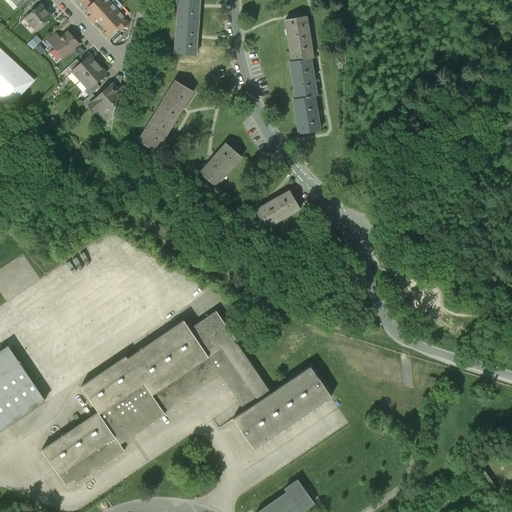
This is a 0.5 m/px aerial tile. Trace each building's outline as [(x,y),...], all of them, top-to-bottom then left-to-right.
[(33,12),(41,5),(42,4),(38,0),(36,0),(29,7),(33,12)] [(90,20),(110,2),(107,0),(95,0),(86,8),(91,13),(87,17),(90,20)] [(199,0),(178,0),(177,21),(198,23),(199,0)] [(102,25),(117,11),(110,2),(90,20),(93,23),(97,19),(102,25)] [(33,12),(26,19),(36,30),(51,17),(41,5),(33,12)] [(117,11),(102,25),(107,30),(102,34),(105,37),(116,27),(125,19),(117,11)] [(306,17),(285,20),(286,30),(291,62),(310,59),(313,58),(306,17)] [(129,24),(125,19),(116,27),(120,32),(129,24)] [(177,21),(174,54),(196,55),(198,23),(177,21)] [(60,39),(52,46),(63,57),(68,53),(71,53),(74,51),(74,48),(78,44),(67,32),(60,39)] [(52,46),(60,39),(56,34),(48,41),(52,46)] [(34,81),(0,49),(0,101),(8,109),(34,81)] [(98,65),(90,55),(80,64),(72,71),(72,72),(80,81),(98,65)] [(291,62),(289,62),(291,72),(290,72),(294,100),(314,97),(316,97),(310,59),(291,62)] [(71,74),(72,72),(72,71),(80,64),(76,60),(66,69),(71,74)] [(106,74),(98,65),(80,81),(87,89),(88,90),(96,83),(106,74)] [(115,94),(116,95),(116,96),(118,97),(118,98),(122,99),(125,86),(120,85),(122,76),(116,76),(114,82),(113,84),(119,90),(115,94)] [(192,92),(175,81),(170,88),(156,110),(174,121),(192,92)] [(96,83),(88,90),(87,89),(85,91),(89,96),(92,94),(100,87),(96,83)] [(115,94),(119,90),(113,84),(96,98),(89,105),(95,112),(98,110),(107,120),(109,121),(110,118),(112,119),(114,109),(112,109),(114,103),(116,104),(118,98),(118,97),(116,96),(116,95),(115,94)] [(92,94),(89,96),(82,103),(86,108),(89,105),(96,98),(92,94)] [(297,126),(298,135),(319,131),(314,97),(294,100),(293,100),(294,109),(293,109),(296,126),(297,126)] [(174,121),(156,110),(137,141),(156,152),(174,121)] [(221,180),(222,181),(242,158),(226,144),(200,173),(215,187),(221,180)] [(255,210),(266,228),(273,224),(274,225),(300,210),(289,191),(255,210)] [(235,340),(216,312),(189,330),(184,322),(128,360),(126,357),(81,387),(98,413),(42,451),(68,490),(124,451),(120,445),(221,376),(245,413),(235,420),(255,450),(333,398),(312,367),(271,395),(237,345),(236,346),(233,342),(235,340)] [(0,430),(44,401),(7,347),(0,351),(0,430)] [(307,511),(316,506),(299,482),(286,491),(288,495),(263,511),(307,511)]
